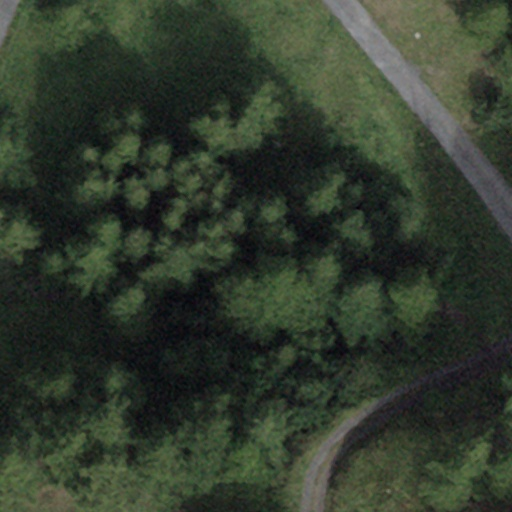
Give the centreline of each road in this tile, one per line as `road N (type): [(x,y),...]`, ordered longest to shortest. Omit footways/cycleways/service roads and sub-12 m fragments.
road 1 (track): [(511,327),(352,423),(312,479),(311,511)]
road 2 (track): [(334,0),(511,212)]
